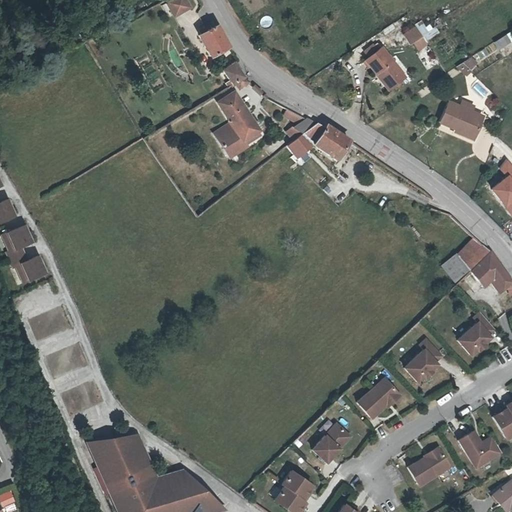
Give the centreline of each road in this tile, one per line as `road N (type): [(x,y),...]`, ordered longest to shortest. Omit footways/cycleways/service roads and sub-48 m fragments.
road 1 (unclassified): [(251,511),(114,412),(0,168)]
road 2 (tertiary): [(213,0),(268,73),(440,191),(511,261)]
road 3 (residential): [(511,369),(354,472)]
